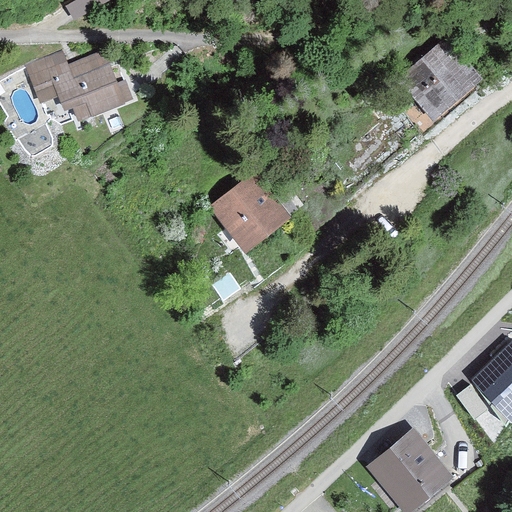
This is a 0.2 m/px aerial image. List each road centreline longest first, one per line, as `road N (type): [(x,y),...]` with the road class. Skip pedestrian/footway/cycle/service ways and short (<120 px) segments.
road 1 (unclassified): [(474,0),(271,39),(0,36)]
road 2 (track): [(511,91),(235,329)]
road 3 (residential): [(511,310),(303,511)]
